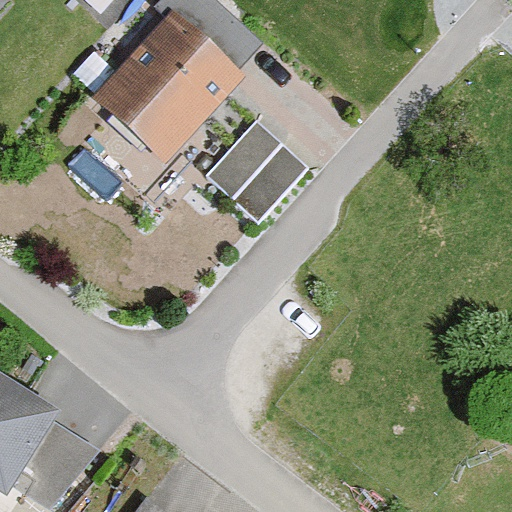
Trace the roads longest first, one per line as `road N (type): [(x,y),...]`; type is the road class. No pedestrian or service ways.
road 1 (residential): [(152,395),(495,0)]
road 2 (residential): [(0,271),(152,395)]
road 3 (residential): [(152,395),(303,511)]
